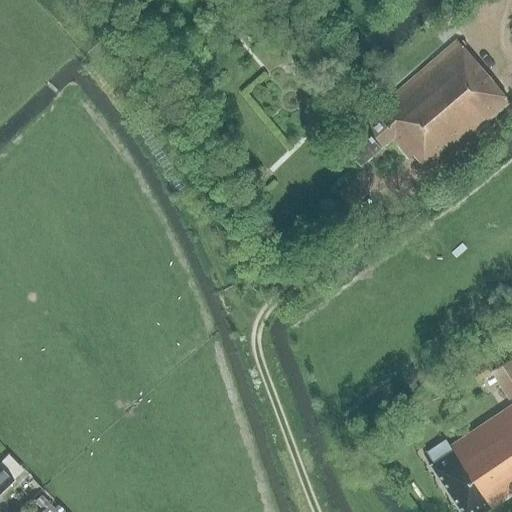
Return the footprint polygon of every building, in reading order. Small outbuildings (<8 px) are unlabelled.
[(435,36),(450,23),(444,15),(428,28),(435,36)] [(360,165),(392,138),(409,158),(413,155),(427,171),(509,102),(456,40),(373,111),(374,113),(360,124),(343,105),(331,117),(349,136),(340,142),(360,165)] [(511,357),(490,370),(508,399),(511,397),(511,357)] [(441,442),(423,454),(461,511),(482,511),(485,510),(486,511),(511,495),(511,404),(446,448),(441,442)] [(0,511),(0,493),(12,481),(0,468),(0,511)] [(65,511),(58,504),(55,508),(42,495),(35,502),(43,511),(42,511),(65,511)]
